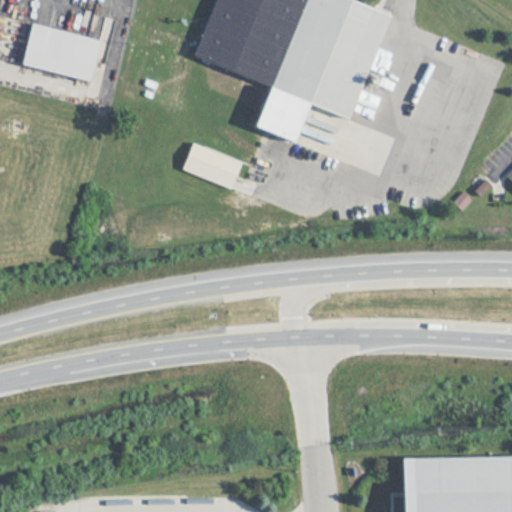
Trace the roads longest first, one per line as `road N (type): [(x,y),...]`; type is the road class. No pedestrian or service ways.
road 1 (primary): [(511,267),(291,274),(0,330)]
road 2 (primary): [(0,377),(269,337),(511,340)]
road 3 (primary): [(504,267),(483,280),(314,287),(293,300),(288,317),(304,336)]
road 4 (residential): [(304,336),(313,511)]
road 5 (primary): [(346,333),(375,320),(511,330)]
